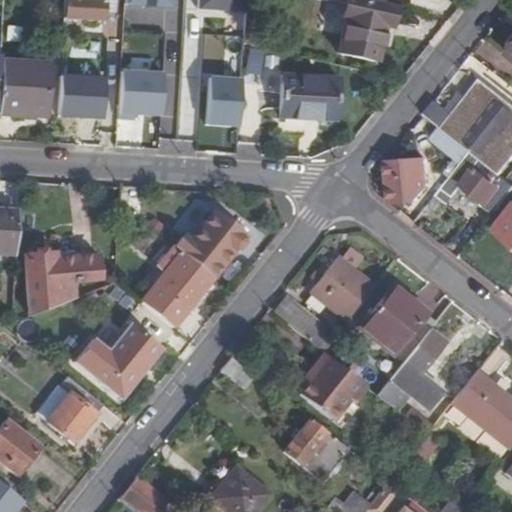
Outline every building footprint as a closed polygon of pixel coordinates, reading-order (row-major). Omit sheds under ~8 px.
[(104,0),(63,0),(63,18),(103,20),(104,0)] [(161,59),(202,62),(202,57),(209,57),(210,25),(203,25),(203,5),(203,0),(162,0),(162,3),(163,3),(161,59)] [(224,0),(224,6),(223,30),(243,32),(245,0),(224,0)] [(345,19),(338,53),(375,62),(383,28),(390,29),(395,7),(363,0),(344,0),(341,18),(345,19)] [(262,46),(263,15),(244,14),(243,45),(262,46)] [(0,113),(45,116),(48,64),(0,61),(0,63),(0,113)] [(132,88),(152,89),(153,73),(125,72),(123,98),(131,99),(132,88)] [(207,74),(205,124),(241,126),(243,76),(207,74)] [(338,78),(281,75),(279,112),(316,114),(315,119),(336,120),(338,78)] [(435,101),(424,114),(440,127),(471,152),(500,174),(511,158),(511,104),(480,79),(452,115),(435,101)] [(118,104),(94,103),(93,118),(96,118),(94,146),(116,147),(118,104)] [(440,127),(430,139),(456,159),(444,174),(450,178),(471,152),(440,127)] [(436,196),(445,203),(458,189),(465,194),(469,190),(463,185),(475,169),(499,187),(487,203),(486,202),(483,206),(492,213),(511,188),(511,184),(500,174),(471,152),(450,178),(436,196)] [(427,186),(424,158),(386,162),(390,203),(416,200),(427,186)] [(499,187),(475,169),(463,185),(469,190),(486,202),(487,203),(499,187)] [(511,208),(495,230),(511,243),(511,208)] [(17,211),(0,210),(0,252),(14,254),(17,211)] [(224,221),(212,211),(189,241),(182,236),(173,247),(180,253),(212,277),(233,251),(238,250),(243,244),(243,238),(244,237),(232,227),(224,221)] [(228,216),(224,221),(232,227),(236,222),(228,216)] [(159,266),(165,271),(180,253),(173,247),(159,266)] [(349,250),(340,261),(352,271),(361,259),(349,250)] [(0,252),(0,262),(14,264),(14,254),(0,252)] [(24,262),(54,259),(53,253),(23,256),(24,262)] [(185,310),(212,277),(180,253),(165,271),(140,304),(166,325),(181,306),(185,310)] [(98,279),(96,255),(54,259),(24,262),(29,317),(73,300),(72,281),(98,279)] [(340,261),(336,258),(310,292),(348,322),(374,289),(352,271),(340,261)] [(425,314),(392,287),(359,328),(393,355),(425,314)] [(274,315),(287,325),(300,308),(287,298),(274,315)] [(166,325),(171,328),(185,310),(181,306),(166,325)] [(327,330),(300,308),(287,325),(314,346),(327,330)] [(92,339),(73,362),(120,400),(160,349),(129,324),(107,351),(92,339)] [(419,374),(443,344),(428,331),(376,396),(396,411),(409,395),(428,411),(442,393),(419,374)] [(312,370),(316,373),(309,381),(298,395),(332,421),(349,399),(353,402),(365,387),(324,354),(312,370)] [(231,357),(221,370),(245,389),(255,376),(231,357)] [(316,373),(312,370),(305,378),(309,381),(316,373)] [(511,400),(476,372),(450,404),(510,451),(511,448),(511,400)] [(46,422),(72,443),(102,405),(66,377),(59,386),(68,394),(46,422)] [(34,413),(46,422),(68,394),(59,386),(57,385),(34,413)] [(433,426),(410,409),(403,417),(425,435),(426,434),(433,426)] [(309,419),(283,452),(321,482),(347,449),(309,419)] [(5,421),(0,427),(0,463),(2,465),(15,475),(38,447),(5,421)] [(438,443),(426,434),(425,435),(403,462),(415,471),(438,443)] [(253,511),(268,495),(234,468),(209,499),(224,511),(253,511)] [(180,511),(136,477),(120,496),(139,511),(180,511)] [(0,511),(18,511),(28,497),(0,479),(0,511)] [(367,511),(382,511),(399,491),(387,481),(369,505),(365,510),(367,511)] [(369,505),(352,492),(336,511),(363,511),(365,510),(369,505)] [(460,511),(463,509),(452,500),(441,511),(460,511)]
